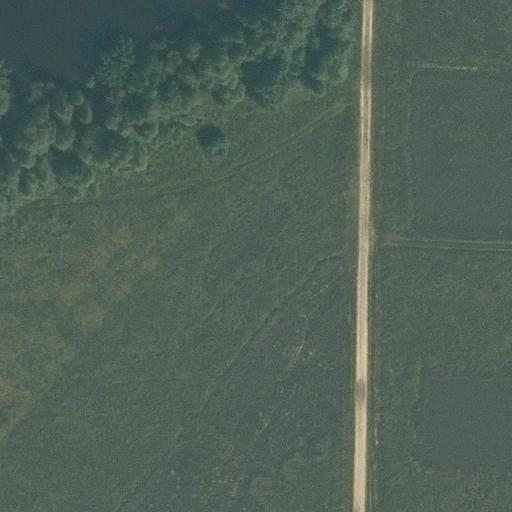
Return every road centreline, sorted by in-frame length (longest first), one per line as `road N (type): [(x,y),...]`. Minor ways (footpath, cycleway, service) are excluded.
road 1 (track): [(363,511),(371,0)]
road 2 (track): [(363,245),(511,251)]
